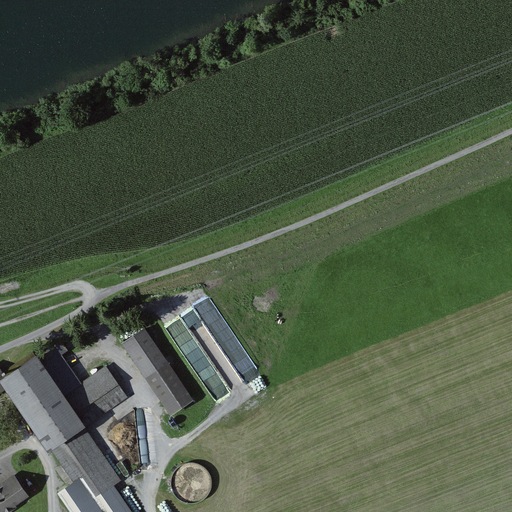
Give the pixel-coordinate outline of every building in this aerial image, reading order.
[(232,388),(261,370),(212,292),(166,321),(176,336),(192,326),(232,388)] [(195,401),(145,331),(125,345),(175,416),(195,401)] [(0,368),(0,398),(7,394),(70,487),(58,495),(69,511),(132,511),(116,488),(123,483),(83,424),(125,395),(107,368),(63,398),(36,357),(6,377),(0,368)] [(194,505),(200,502),(206,497),(209,491),(210,484),(209,477),(205,472),(200,467),(195,465),(188,464),(182,466),(176,469),(172,474),(170,480),(169,486),(171,492),(174,498),(180,503),(187,505),(194,505)] [(0,511),(12,511),(31,499),(14,476),(0,486),(0,511)]
